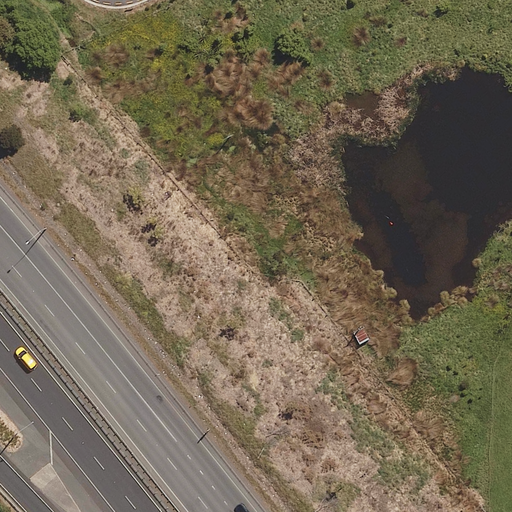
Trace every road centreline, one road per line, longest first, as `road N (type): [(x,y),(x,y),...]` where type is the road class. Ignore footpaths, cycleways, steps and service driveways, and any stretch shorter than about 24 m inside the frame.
road 1 (motorway): [(0,212),(167,418),(211,511)]
road 2 (motorway): [(0,253),(208,511)]
road 3 (motorway): [(138,511),(0,339)]
